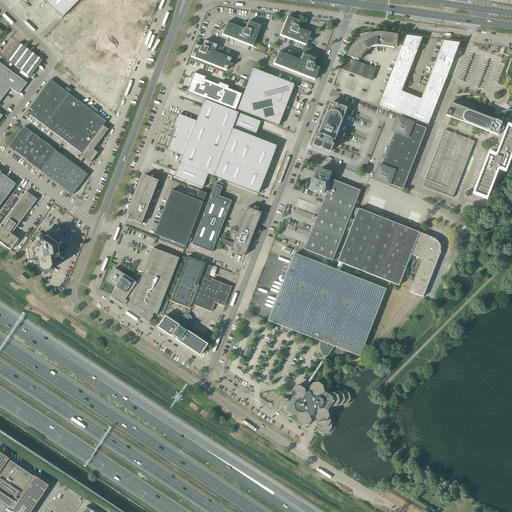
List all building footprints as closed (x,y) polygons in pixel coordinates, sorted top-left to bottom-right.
[(51,0),(48,4),(55,11),(62,18),(79,0),(51,0)] [(287,17),(286,21),(280,35),(280,36),(305,46),(306,46),(308,40),(311,42),(311,41),(312,40),(311,39),(308,38),(310,33),(300,29),(300,28),(301,28),(300,25),(299,26),(298,25),(299,22),(299,21),(287,17)] [(222,30),(223,29),(224,30),(222,35),(256,48),(260,38),(257,36),(260,26),(248,22),(246,27),(245,27),(245,26),(242,28),(242,29),(227,23),(226,23),(224,28),(223,28),(223,27),(222,27),(221,27),(220,28),(221,29),(222,30)] [(375,47),(372,34),(372,32),(359,35),(360,35),(360,36),(360,37),(360,38),(361,38),(362,38),(361,39),(359,40),(358,41),(357,42),(355,43),(354,44),(353,46),(352,47),(351,48),(350,50),(350,51),(349,53),(348,54),(347,56),(352,58),(352,60),(347,58),(342,70),(371,81),(376,69),(354,61),(355,59),(359,61),(360,58),(361,59),(362,56),(363,55),(364,54),(365,53),(366,52),(367,51),(368,50),(369,50),(370,49),(371,48),(372,48),(373,48),(374,47),(375,47)] [(373,34),(372,34),(375,47),(376,47),(377,47),(378,46),(380,46),(381,46),(382,46),(384,46),(385,47),(387,47),(394,48),(395,47),(397,47),(398,43),(399,44),(400,41),(398,40),(399,35),(386,33),(382,33),(378,33),(377,34),(375,34),(373,34)] [(407,33),(402,45),(417,51),(422,38),(406,36),(407,34),(407,33)] [(195,45),(190,57),(191,57),(226,71),(228,66),(229,66),(230,67),(231,67),(232,67),(232,65),(232,64),(231,64),(230,64),(229,64),(231,59),(231,58),(214,52),(214,51),(215,51),(217,46),(217,45),(205,41),(204,41),(203,45),(202,44),(199,45),(199,46),(195,45)] [(444,41),(439,54),(454,60),(461,41),(460,44),(444,41)] [(18,43),(6,59),(30,77),(42,61),(36,56),(35,57),(30,53),(30,52),(24,48),(18,43)] [(402,45),(399,55),(414,61),(418,51),(417,51),(402,45)] [(300,61),(296,59),(278,52),(278,53),(276,57),(273,56),(272,57),(272,58),(275,60),(273,64),(273,65),(314,80),(319,68),(315,67),(315,66),(316,65),(315,62),(314,63),(313,63),(315,59),(314,59),(302,54),(300,61)] [(439,54),(433,69),(448,75),(454,60),(439,54)] [(399,55),(393,70),(408,76),(414,61),(399,55)] [(0,119),(2,116),(0,114),(0,101),(10,88),(18,95),(26,84),(0,63),(0,119)] [(248,82),(244,90),(286,106),(287,104),(285,104),(289,95),(286,94),(289,86),(293,88),(294,85),(252,69),(248,82)] [(433,69),(427,84),(442,90),(448,75),(433,69)] [(393,70),(387,86),(402,92),(408,76),(393,70)] [(189,88),(188,92),(234,111),(241,94),(227,89),(228,87),(218,83),(217,85),(204,80),(205,78),(193,73),(188,87),(189,88)] [(50,80),(29,109),(32,111),(29,115),(44,126),(81,154),(81,155),(91,162),(98,153),(93,150),(108,130),(103,126),(106,122),(50,80)] [(427,84),(421,99),(436,105),(442,90),(427,84)] [(379,106),(404,115),(412,95),(402,92),(387,86),(379,106)] [(286,106),(244,90),(236,110),(261,120),(278,127),(279,124),(275,122),(276,119),(278,115),(281,116),(284,108),(284,107),(285,107),(286,106)] [(412,95),(404,115),(429,125),(436,105),(421,99),(412,95)] [(178,115),(176,120),(173,127),(178,129),(178,130),(177,130),(177,131),(176,131),(176,132),(177,132),(175,139),(172,138),(168,148),(183,154),(174,177),(202,188),(207,175),(258,194),(276,146),(254,138),(260,122),(256,120),(204,100),(196,120),(196,121),(193,120),(178,115)] [(511,111),(511,112),(510,112),(509,112),(508,112),(507,112),(506,112),(505,113),(504,113),(502,114),(501,115),(500,116),(500,117),(499,117),(498,118),(498,119),(498,120),(497,121),(487,117),(485,116),(484,116),(483,115),(481,114),(480,113),(479,112),(478,111),(477,110),(476,109),(475,108),(474,106),(473,105),(472,104),(471,103),(470,102),(469,102),(469,101),(468,101),(467,101),(465,100),(464,100),(463,100),(462,100),(461,101),(460,101),(459,101),(459,102),(458,102),(457,103),(456,104),(455,105),(452,104),(452,103),(452,104),(447,116),(498,136),(498,135),(499,134),(505,136),(501,146),(497,156),(494,155),(494,154),(493,154),(492,154),(490,153),(476,190),(475,194),(480,196),(481,196),(482,197),(487,199),(488,199),(499,169),(500,169),(501,169),(506,172),(506,171),(511,156),(511,111)] [(332,102),(325,120),(320,134),(320,135),(319,136),(319,137),(319,138),(318,138),(315,145),(331,151),(334,144),(333,144),(334,144),(334,143),(333,143),(334,143),(334,142),(335,141),(335,140),(348,108),(341,106),(340,108),(338,107),(339,105),(332,102)] [(395,132),(389,147),(416,157),(427,129),(414,124),(413,124),(413,123),(409,122),(408,121),(408,122),(403,120),(403,119),(398,118),(393,131),(395,132)] [(24,127),(16,137),(32,149),(39,139),(24,127)] [(13,151),(24,159),(32,149),(16,137),(9,147),(13,151)] [(24,159),(40,171),(55,151),(39,139),(32,149),(24,159)] [(416,157),(389,147),(382,166),(380,165),(375,179),(379,181),(380,181),(385,183),(389,184),(389,185),(390,185),(403,190),(416,157)] [(40,171),(56,183),(71,163),(55,151),(40,171)] [(71,163),(56,183),(73,195),(88,175),(71,163)] [(326,195),(316,222),(305,250),(333,261),(361,191),(332,179),(332,180),(329,179),(331,174),(319,169),(316,178),(314,178),(313,180),(315,181),(311,190),(323,194),(326,195)] [(0,205),(15,185),(1,174),(2,173),(0,171),(0,205)] [(127,219),(141,225),(158,181),(152,179),(153,177),(150,176),(150,178),(144,175),(127,219)] [(247,250),(261,213),(255,211),(256,207),(253,206),(252,209),(247,207),(233,242),(234,242),(233,243),(217,237),(231,201),(218,196),(222,187),(215,184),(191,245),(211,253),(215,242),(231,248),(231,249),(230,251),(233,252),(244,256),(244,255),(246,252),(247,252),(247,251),(247,250),(246,250),(247,249),(247,250)] [(154,234),(185,247),(206,194),(198,191),(195,200),(171,190),(154,234)] [(26,191),(5,219),(16,227),(37,200),(26,191)] [(399,286),(411,255),(420,233),(359,209),(338,262),(399,286)] [(16,227),(5,219),(0,226),(0,243),(10,250),(18,239),(11,234),(16,227)] [(37,260),(38,267),(38,270),(43,273),(48,272),(51,267),(50,262),(51,262),(52,262),(52,261),(53,261),(53,260),(52,259),(53,259),(59,258),(57,245),(39,232),(26,250),(28,263),(34,262),(34,260),(37,260)] [(420,233),(411,255),(423,259),(410,292),(423,297),(441,251),(440,251),(441,249),(441,247),(440,246),(440,244),(438,242),(437,241),(435,240),(436,239),(420,233)] [(115,288),(116,288),(110,297),(123,306),(124,306),(124,305),(126,306),(125,307),(148,323),(152,317),(152,316),(152,315),(151,315),(153,313),(157,315),(178,259),(152,248),(140,279),(139,279),(138,279),(136,283),(114,269),(107,280),(115,286),(115,287),(115,288)] [(387,289),(321,264),(295,254),(286,276),(282,275),(280,276),(279,279),(280,282),(284,283),(269,321),(321,341),(321,343),(320,344),(320,345),(320,346),(320,347),(320,348),(320,349),(320,350),(321,351),(321,352),(321,353),(322,354),(323,355),(323,356),(324,357),(349,352),(361,357),(363,349),(387,289)] [(231,287),(223,284),(212,280),(211,282),(207,280),(212,267),(187,257),(170,301),(188,309),(186,315),(185,315),(184,315),(183,316),(183,317),(182,317),(182,318),(182,319),(182,320),(182,321),(182,322),(183,323),(184,323),(181,327),(164,316),(161,321),(161,323),(160,322),(157,328),(171,337),(172,336),(176,338),(175,340),(199,356),(203,351),(202,351),(203,349),(204,350),(207,345),(185,330),(185,331),(183,330),(188,322),(190,321),(188,316),(188,315),(192,305),(211,312),(214,303),(224,306),(226,300),(231,287)] [(316,417),(317,422),(318,430),(323,433),(329,432),(332,428),(329,411),(331,407),(348,404),(351,399),(350,394),(345,391),(329,394),(325,391),(324,386),(319,383),(313,384),(312,386),(307,383),(303,388),(301,386),(295,387),(292,392),(293,398),(291,402),(282,395),(276,397),(273,401),(274,407),(288,416),(293,415),(297,418),(298,423),(303,426),(309,425),(312,421),(311,418),(312,418),(313,419),(315,421),(315,417),(316,417)] [(0,511),(30,511),(48,487),(0,454),(0,511)]
